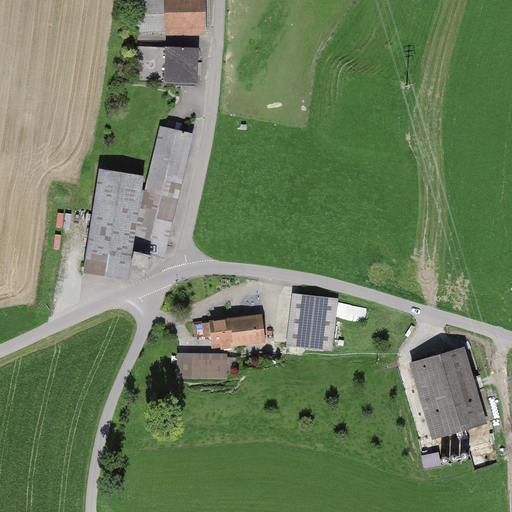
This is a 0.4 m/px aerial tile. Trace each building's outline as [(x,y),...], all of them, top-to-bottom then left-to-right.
[(203,0),(156,0),(156,27),(204,27),(203,0)] [(197,87),(199,49),(134,46),(132,82),(164,83),(164,85),(197,87)] [(170,256),(201,137),(168,129),(137,248),(170,256)] [(145,177),(98,171),(85,273),(132,279),(145,177)] [(333,351),(342,299),(297,292),(289,343),(333,351)] [(269,314),(212,323),(216,346),(273,337),(269,314)] [(470,348),(417,361),(436,436),(489,423),(470,348)] [(179,355),(180,378),(227,377),(227,354),(179,355)]
